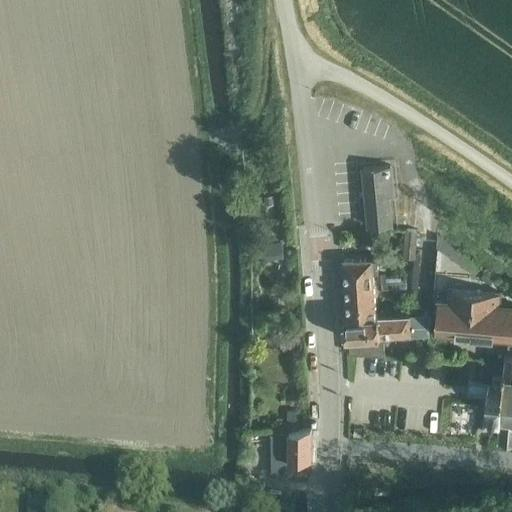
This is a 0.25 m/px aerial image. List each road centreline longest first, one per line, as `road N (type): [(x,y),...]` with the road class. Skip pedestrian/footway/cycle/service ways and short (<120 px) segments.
road 1 (residential): [(323,511),(328,360),(297,67)]
road 2 (residential): [(511,184),(353,81),(297,67)]
